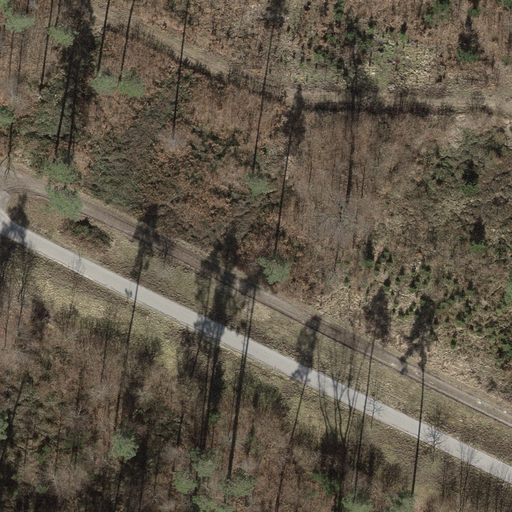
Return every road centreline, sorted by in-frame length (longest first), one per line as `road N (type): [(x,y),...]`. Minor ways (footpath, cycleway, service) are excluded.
road 1 (track): [(511,399),(229,264),(0,170)]
road 2 (track): [(75,0),(250,83),(323,98),(511,106)]
